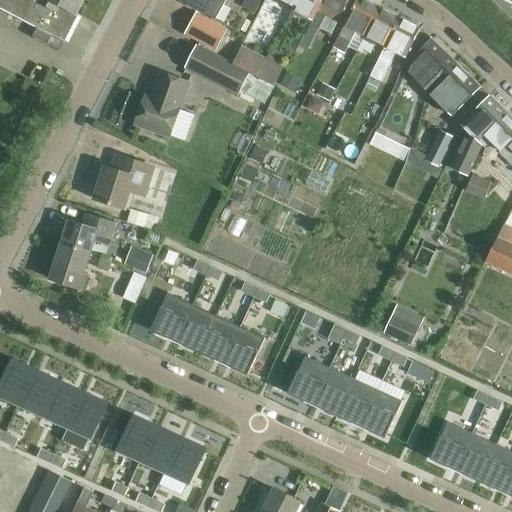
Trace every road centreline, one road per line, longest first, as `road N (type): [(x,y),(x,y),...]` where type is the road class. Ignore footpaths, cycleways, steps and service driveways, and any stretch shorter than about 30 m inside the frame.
road 1 (residential): [(0,268),(132,0)]
road 2 (residential): [(262,419),(0,300)]
road 3 (residential): [(466,511),(262,419)]
road 4 (residential): [(511,82),(417,0)]
